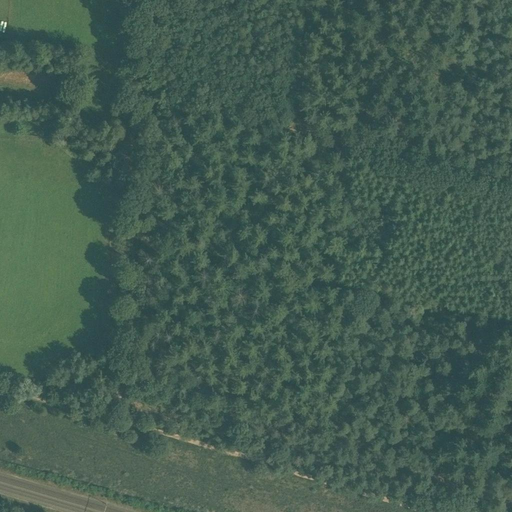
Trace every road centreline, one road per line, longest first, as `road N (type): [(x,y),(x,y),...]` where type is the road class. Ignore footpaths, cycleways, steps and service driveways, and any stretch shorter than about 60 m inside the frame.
road 1 (track): [(142,92),(511,180)]
road 2 (track): [(426,511),(107,417)]
road 3 (track): [(107,417),(130,356),(142,92)]
